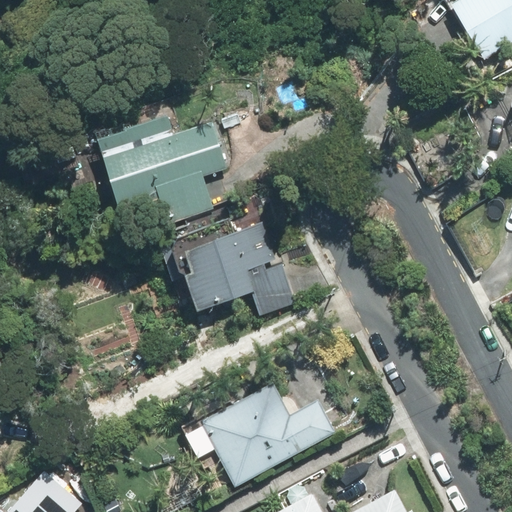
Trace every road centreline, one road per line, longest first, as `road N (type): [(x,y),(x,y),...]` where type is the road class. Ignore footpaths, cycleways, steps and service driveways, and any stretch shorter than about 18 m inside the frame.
road 1 (residential): [(481,511),(330,222),(334,195),(356,179),(384,182),(406,201)]
road 2 (residential): [(406,201),(511,408)]
